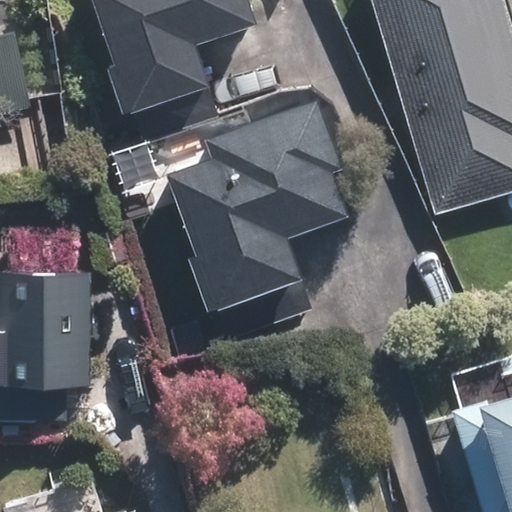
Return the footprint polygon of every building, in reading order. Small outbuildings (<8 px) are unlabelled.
[(245,22),(236,0),(77,0),(118,109),(191,82),(178,46),(245,22)] [(511,61),(492,0),(355,0),(424,215),(511,186),(511,61)] [(341,219),(300,102),(184,142),(190,160),(146,175),(195,314),(207,310),(219,344),(306,313),(280,241),(341,219)] [(0,268),(0,424),(64,423),(63,391),(83,391),(82,268),(0,268)] [(511,511),(511,391),(440,413),(470,511),(511,511)] [(102,511),(93,478),(0,505),(0,511),(127,511),(127,510),(119,511),(102,511)]
